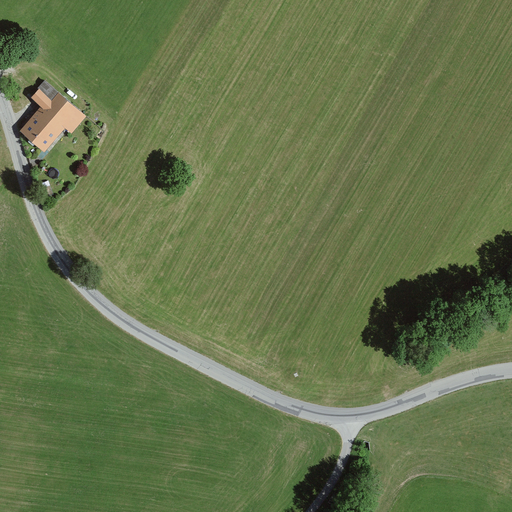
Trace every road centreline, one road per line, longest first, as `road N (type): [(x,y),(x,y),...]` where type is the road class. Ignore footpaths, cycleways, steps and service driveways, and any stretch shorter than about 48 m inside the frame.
road 1 (unclassified): [(0,98),(74,276),(117,316),(251,393),(352,418)]
road 2 (unclassified): [(352,418),(511,370)]
